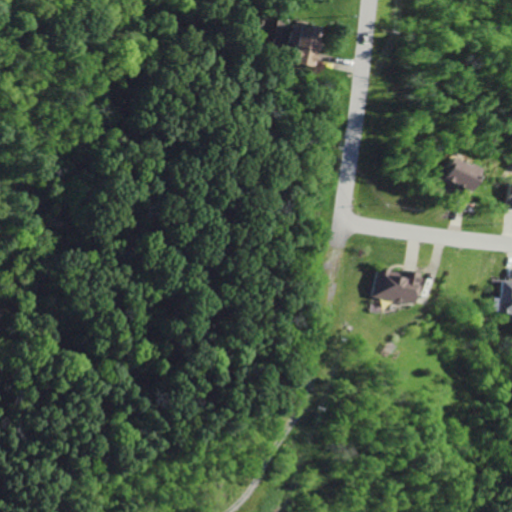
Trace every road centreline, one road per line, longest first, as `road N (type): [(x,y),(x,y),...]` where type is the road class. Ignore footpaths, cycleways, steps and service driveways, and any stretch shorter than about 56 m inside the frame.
road 1 (residential): [(340,225),(367,0)]
road 2 (residential): [(340,225),(511,247)]
